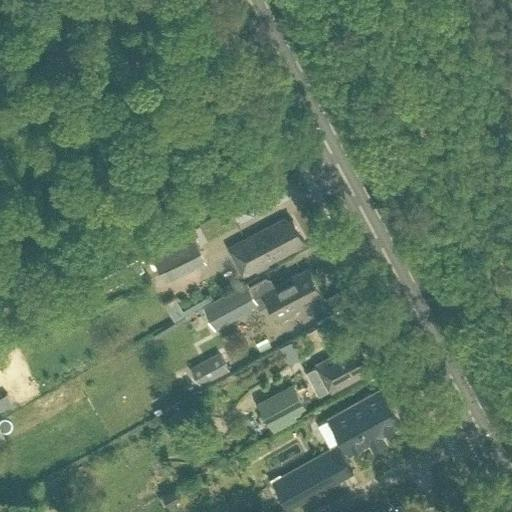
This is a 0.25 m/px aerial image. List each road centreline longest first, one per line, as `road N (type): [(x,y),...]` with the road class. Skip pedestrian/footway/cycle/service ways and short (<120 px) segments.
road 1 (primary): [(476,427),(249,0)]
road 2 (track): [(0,300),(288,139)]
road 3 (unclassified): [(476,427),(322,511)]
